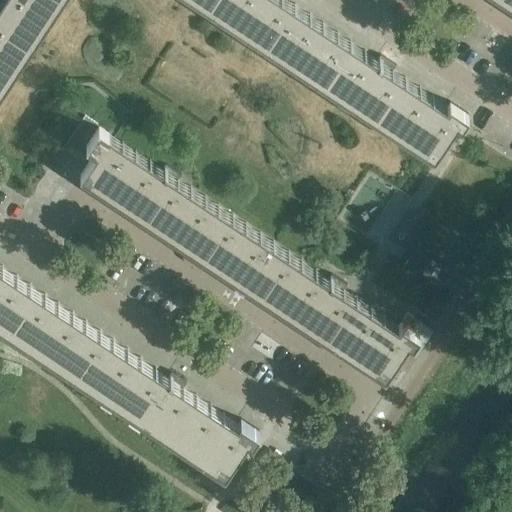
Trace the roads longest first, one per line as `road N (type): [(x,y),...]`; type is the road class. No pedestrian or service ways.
road 1 (residential): [(336,434),(364,390),(360,376),(87,199),(75,200),(42,249)]
road 2 (residential): [(336,434),(42,249)]
road 3 (unclassified): [(485,98),(339,0)]
